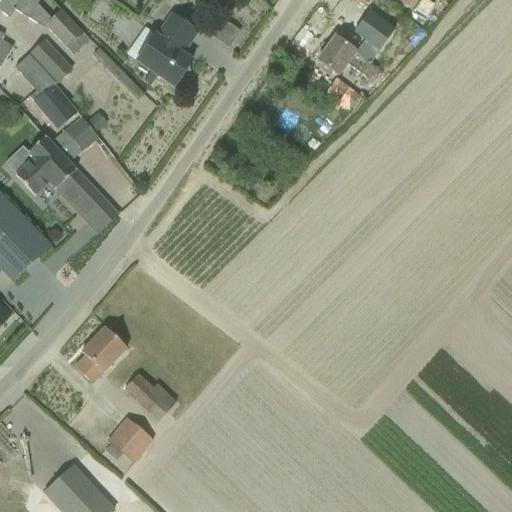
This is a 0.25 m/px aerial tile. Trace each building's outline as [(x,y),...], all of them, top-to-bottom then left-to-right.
[(0,0),(0,13),(6,17),(8,19),(13,11),(42,29),(45,28),(71,56),(87,41),(60,12),(50,21),(36,6),(34,7),(23,0),(0,0)] [(394,0),(406,8),(407,8),(408,6),(412,0),(394,0)] [(171,17),(157,37),(154,35),(135,63),(172,89),(176,83),(181,84),(189,73),(187,69),(191,63),(179,55),(184,48),(186,49),(196,35),(171,17)] [(235,54),(248,38),(228,22),(215,37),(235,54)] [(380,54),(397,32),(388,25),(371,47),(380,54)] [(0,34),(0,67),(12,49),(1,43),(4,38),(0,34)] [(350,50),(350,51),(334,39),(316,62),(333,74),(338,79),(347,67),(368,82),(376,71),(355,56),(356,55),(350,50)] [(44,43),(28,57),(29,58),(53,88),(70,72),(44,43)] [(93,56),(138,102),(144,96),(99,51),(93,56)] [(29,58),(15,70),(35,92),(40,98),(53,88),(29,58)] [(348,112),(358,98),(336,82),(326,95),(348,112)] [(35,92),(29,98),(34,104),(56,131),(75,115),(53,88),(40,98),(35,92)] [(97,117),(87,125),(94,133),(104,125),(97,117)] [(80,119),(63,133),(81,154),(97,141),(80,119)] [(46,142),(20,168),(93,249),(116,220),(46,142)] [(0,272),(12,284),(49,248),(0,197),(0,272)] [(0,328),(10,319),(0,309),(0,328)] [(92,387),(126,351),(104,329),(80,354),(84,358),(74,369),(88,383),(92,387)] [(121,392),(157,424),(175,404),(154,385),(151,389),(136,375),(121,392)] [(131,463),(150,442),(124,419),(105,440),(131,463)] [(43,495),(56,510),(58,511),(112,511),(86,483),(72,469),(43,495)]
